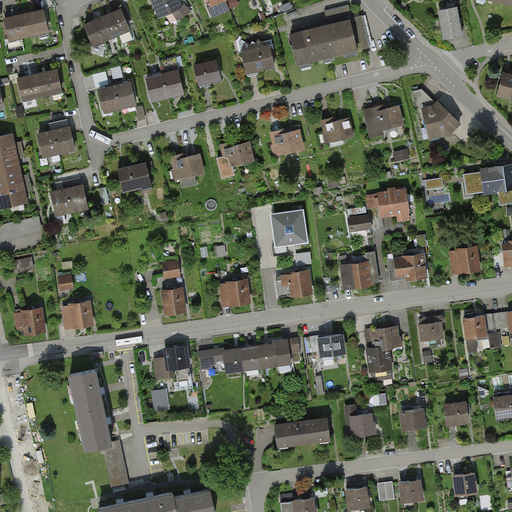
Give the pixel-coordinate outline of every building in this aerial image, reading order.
[(154,0),(161,16),(181,7),(177,0),(154,0)] [(280,11),(293,5),(290,0),(279,0),(276,1),(280,11)] [(328,25),(291,34),(298,63),(368,47),(360,15),(352,17),(349,4),(325,10),(328,25)] [(457,8),(437,11),(441,39),(462,36),(457,8)] [(12,17),(5,18),(10,39),(48,31),(43,10),(40,11),(12,17)] [(94,22),(85,26),(93,44),(130,28),(122,10),(112,14),(94,22)] [(268,46),(241,53),(246,75),(274,68),(268,46)] [(163,75),(148,78),(150,90),(153,100),(183,93),(180,82),(175,58),(160,62),(163,75)] [(215,61),(192,67),(197,87),(220,82),(215,61)] [(33,76),(19,78),(24,99),(61,91),(57,70),(53,71),(33,76)] [(511,75),(501,73),(495,98),(511,101),(511,75)] [(104,89),(100,90),(105,111),(136,103),(134,97),(131,83),(104,89)] [(433,106),(420,108),(428,139),(448,134),(460,123),(438,101),(433,106)] [(375,108),(362,111),(369,139),(382,136),(381,131),(403,126),(398,106),(376,111),(375,108)] [(349,118),(321,124),(326,143),(354,137),(349,118)] [(49,132),(39,134),(45,156),(75,149),(70,130),(68,120),(53,124),(55,130),(49,132)] [(299,129),(269,137),(273,155),(304,148),(299,129)] [(0,136),(0,208),(26,203),(24,193),(21,178),(17,160),(14,145),(11,134),(0,136)] [(249,141),(219,148),(224,168),(254,161),(249,141)] [(396,153),(398,162),(411,158),(408,149),(396,153)] [(198,153),(169,160),(174,181),(203,174),(198,153)] [(145,162),(115,169),(120,192),(150,186),(145,162)] [(511,164),(479,169),(483,195),(511,190),(511,164)] [(443,176),(425,178),(426,190),(445,187),(443,176)] [(63,189),(52,191),(57,214),(80,209),(80,211),(88,209),(81,178),(78,179),(67,181),(68,188),(63,189)] [(405,188),(376,192),(380,218),(395,216),(396,224),(410,222),(405,188)] [(292,246),(309,243),(304,210),(272,215),(277,248),(292,246)] [(370,215),(348,218),(350,233),(373,230),(370,215)] [(39,216),(0,224),(0,225),(3,239),(42,230),(39,216)] [(416,236),(418,248),(428,247),(426,234),(416,236)] [(511,241),(502,243),(505,267),(511,266),(511,241)] [(477,246),(449,250),(453,274),(480,271),(477,246)] [(296,253),(297,265),(313,264),(312,252),(296,253)] [(367,263),(340,266),(343,292),(373,288),(373,284),(380,283),(376,252),(365,253),(367,263)] [(424,253),(393,258),(396,277),(410,275),(411,282),(428,279),(424,253)] [(20,271),(35,268),(33,256),(17,259),(20,271)] [(179,259),(162,262),(165,279),(181,276),(179,259)] [(309,271),(279,275),(282,296),(312,292),(309,271)] [(72,275),(58,277),(61,291),(75,289),(72,275)] [(247,280),(219,284),(223,308),(250,304),(247,280)] [(183,288),(160,291),(163,315),(186,312),(183,288)] [(89,302),(61,306),(65,331),(93,327),(89,302)] [(41,309),(13,313),(17,337),(45,332),(41,309)] [(485,315),(462,319),(467,352),(478,351),(476,338),(488,336),(485,315)] [(440,320),(418,324),(421,344),(443,340),(440,320)] [(399,325),(369,330),(372,348),(388,348),(402,346),(399,325)] [(319,335),(311,336),(313,351),(322,349),(323,355),(344,352),(342,334),(319,337),(319,335)] [(274,340),(275,343),(277,356),(300,352),(298,337),(274,340)] [(275,343),(268,344),(249,346),(233,348),(221,350),(223,366),(224,372),(278,364),(277,356),(275,343)] [(186,346),(163,349),(164,357),(152,359),(155,380),(170,378),(169,373),(190,370),(186,346)] [(223,366),(221,350),(221,348),(198,351),(201,370),(223,366)] [(372,348),(364,349),(368,374),(392,370),(388,348),(372,348)] [(71,375),(87,449),(103,445),(109,444),(104,420),(98,391),(94,370),(71,375)] [(170,405),(169,389),(153,390),(154,407),(170,405)] [(511,394),(492,398),(495,420),(511,417),(511,394)] [(465,401),(443,404),(446,425),(467,422),(465,401)] [(423,407),(399,410),(402,430),(425,427),(423,407)] [(372,412),(349,415),(353,437),(375,434),(372,412)] [(326,417),(273,424),(276,448),(329,441),(326,417)] [(109,444),(103,445),(112,487),(130,483),(121,442),(109,444)] [(474,472),(451,475),(454,497),(477,494),(474,472)] [(420,479),(397,482),(400,503),(423,500),(420,479)] [(393,481),(377,483),(380,502),(395,500),(393,481)] [(366,486),(344,489),(347,511),(369,508),(366,486)] [(188,494),(174,497),(173,492),(151,497),(121,503),(99,508),(99,511),(215,511),(210,489),(188,494)] [(316,511),(315,497),(291,500),(293,511),(316,511)]
